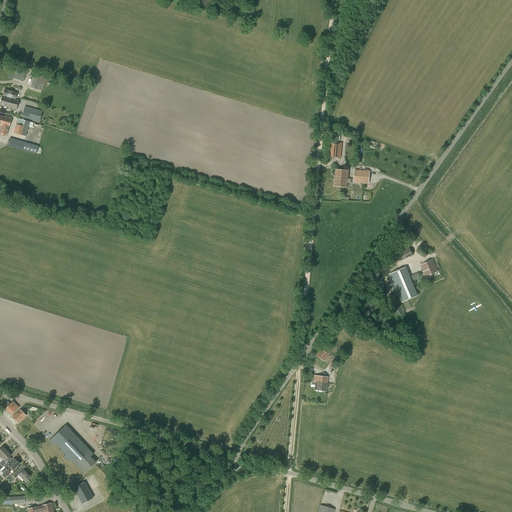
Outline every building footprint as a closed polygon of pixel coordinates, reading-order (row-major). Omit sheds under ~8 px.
[(15,75),(16,76),(15,79),(23,81),(27,71),(17,67),(15,75)] [(35,74),(30,87),(38,90),(38,89),(42,90),(46,78),(35,74)] [(2,95),(2,96),(3,96),(3,97),(9,98),(8,99),(10,99),(9,100),(11,101),(10,102),(15,104),(16,100),(19,101),(19,100),(15,99),(17,93),(5,89),(3,96),(2,95)] [(3,96),(2,96),(0,103),(0,105),(16,110),(19,101),(16,100),(15,104),(10,102),(11,101),(9,100),(10,99),(8,99),(9,98),(3,97),(3,96)] [(22,117),(39,122),(42,111),(25,106),(22,117)] [(0,131),(0,133),(6,135),(8,127),(11,118),(6,116),(6,117),(0,115),(0,125),(2,126),(0,131)] [(14,133),(26,136),(30,122),(18,118),(14,133)] [(9,138),(7,146),(36,154),(40,140),(35,139),(34,145),(9,138)] [(330,157),(341,158),(342,142),(331,141),(330,157)] [(335,169),(335,179),(337,179),(344,179),(348,180),(349,170),(335,169)] [(350,182),(369,183),(370,171),(351,169),(350,182)] [(337,179),(335,179),(334,186),(347,187),(348,180),(344,179),(337,179)] [(413,255),(409,247),(397,253),(401,261),(413,255)] [(420,265),(423,272),(426,277),(438,271),(432,260),(420,265)] [(405,268),(389,274),(401,303),(417,296),(405,268)] [(421,278),(418,272),(410,276),(413,282),(421,278)] [(316,356),(324,361),(330,352),(322,346),(316,356)] [(342,352),(339,349),(328,364),(332,367),(342,352)] [(316,381),(315,390),(327,391),(328,377),(314,375),(313,381),(316,381)] [(8,401),(3,406),(5,408),(11,414),(19,407),(13,401),(10,404),(8,401)] [(20,409),(12,417),(18,423),(26,416),(20,409)] [(66,425),(49,441),(52,445),(54,443),(66,455),(64,457),(68,462),(71,460),(73,462),(84,474),(96,462),(90,457),(93,454),(88,449),(66,425)] [(3,459),(0,462),(0,464),(3,467),(0,470),(1,470),(8,463),(7,463),(8,463),(6,460),(11,455),(9,453),(10,453),(10,452),(9,451),(8,450),(7,451),(1,457),(3,459)] [(8,463),(1,470),(4,473),(2,475),(5,478),(11,473),(9,471),(10,470),(9,469),(10,467),(13,470),(15,471),(19,467),(18,466),(19,464),(14,459),(9,464),(8,463)] [(20,469),(13,476),(15,478),(18,475),(24,480),(25,482),(26,480),(30,477),(24,470),(22,471),(20,469)] [(85,482),(75,488),(83,503),(94,497),(85,482)] [(24,496),(10,497),(10,504),(10,505),(25,504),(24,501),(25,500),(25,496),(24,496)] [(41,506),(37,507),(38,511),(42,511),(53,509),(53,508),(52,503),(41,506)]
